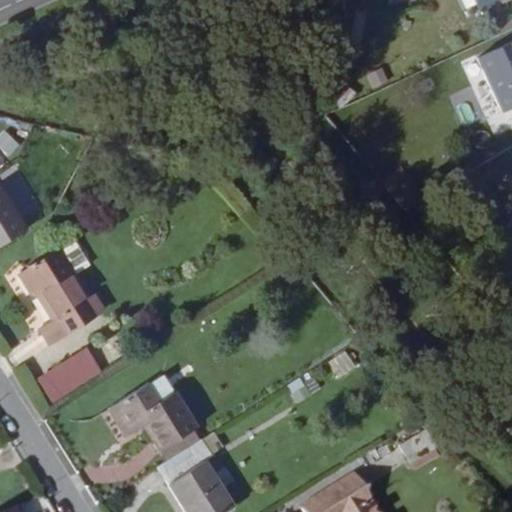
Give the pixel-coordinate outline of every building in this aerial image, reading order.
[(494,0),(483,0),(476,3),(489,29),(505,22),(494,0)] [(511,32),(477,49),(503,104),(511,99),(511,32)] [(343,86),(332,75),(325,85),(335,94),(343,86)] [(0,243),(22,230),(0,195),(0,243)] [(58,249),(18,273),(25,283),(29,281),(47,310),(35,318),(44,334),(97,301),(87,285),(82,288),(58,249)] [(79,341),(29,369),(41,390),(90,362),(79,341)] [(342,353),(325,363),(334,378),(351,368),(342,353)] [(156,376),(98,409),(116,440),(136,428),(157,466),(150,470),(174,511),(225,511),(232,508),(156,376)] [(368,511),(378,506),(373,497),(361,503),(355,493),(323,511),(368,511)] [(0,511),(14,511),(9,500),(0,503),(0,511)]
